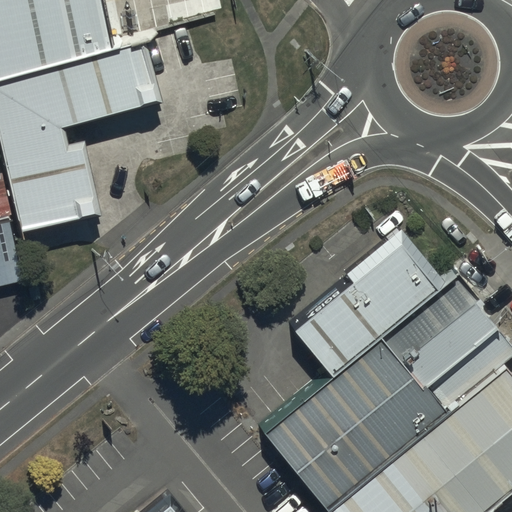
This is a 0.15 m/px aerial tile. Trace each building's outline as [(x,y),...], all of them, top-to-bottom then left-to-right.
[(107,0),(0,0),(0,72),(116,45),(107,0)] [(116,45),(0,72),(0,154),(4,171),(18,228),(97,209),(77,123),(172,100),(156,35),(116,45)] [(328,369),(377,327),(441,272),(402,227),(289,324),(328,369)] [(511,338),(449,265),(377,327),(328,369),(257,430),(323,507),(499,357),(511,345),(511,338)] [(511,372),(499,357),(323,507),(327,511),(470,511),(479,505),(511,476),(511,372)]
